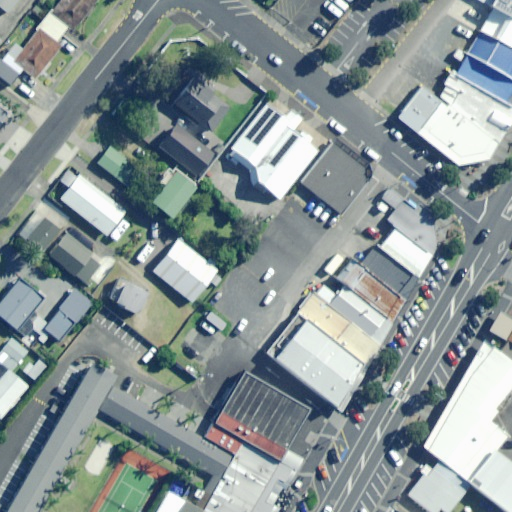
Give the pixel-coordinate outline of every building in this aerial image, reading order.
[(0,0),(0,6),(7,12),(16,0),(0,0)] [(22,69),(34,78),(61,44),(56,40),(67,26),(72,30),(95,0),(58,0),(52,9),(50,8),(34,28),(35,29),(11,60),(22,69)] [(437,98),(421,86),(396,117),(457,164),(489,158),(511,119),(511,0),(490,0),(488,5),(492,7),(479,30),(478,29),(466,52),(454,74),(450,71),(443,83),(445,84),(437,98)] [(35,4),(31,9),(36,13),(40,9),(35,4)] [(0,76),(10,85),(22,69),(11,60),(2,53),(0,54),(0,76)] [(228,105),(190,76),(171,100),(209,130),(228,105)] [(284,117),(265,102),(229,147),(253,166),(255,180),(279,198),(317,150),(307,142),(311,137),(301,129),(297,134),(292,129),(301,118),(290,109),(284,117)] [(0,123),(8,113),(0,106),(0,123)] [(197,131),(184,121),(171,139),(185,148),(197,131)] [(368,163),(334,136),(299,180),(341,214),(369,177),(368,163)] [(142,171),(108,145),(95,162),(128,187),(142,171)] [(90,165),(80,177),(98,191),(107,180),(90,165)] [(193,186),(172,170),(148,201),(169,217),(193,186)] [(122,215),(76,179),(60,199),(107,235),(122,215)] [(388,221),(395,226),(431,255),(437,245),(432,216),(386,190),(381,200),(395,208),(388,221)] [(60,229),(43,216),(26,238),(43,251),(60,229)] [(175,241),(147,220),(131,242),(156,261),(165,249),(168,251),(175,241)] [(418,278),(431,255),(395,226),(384,246),(381,249),(418,278)] [(172,228),(168,234),(174,239),(179,233),(172,228)] [(102,260),(65,232),(48,254),(64,267),(64,268),(73,276),(74,274),(85,283),(102,260)] [(406,300),(418,278),(381,249),(377,246),(362,266),(406,300)] [(394,320),(406,300),(362,266),(350,259),(338,280),(394,320)] [(201,278),(179,260),(163,280),(185,297),(201,278)] [(43,296),(18,275),(0,297),(0,316),(16,330),(43,296)] [(380,344),(394,320),(338,280),(329,275),(318,295),(380,344)] [(147,292),(122,281),(113,301),(122,305),(121,307),(137,314),(147,292)] [(73,286),(40,327),(58,342),(75,321),(76,322),(92,301),(73,286)] [(368,367),(380,344),(318,295),(312,290),(298,314),(305,319),(362,362),(368,367)] [(511,317),(499,310),(488,330),(511,342),(511,317)] [(337,408),(362,362),(305,319),(274,357),(337,408)] [(77,335),(73,332),(62,344),(66,347),(77,335)] [(26,350),(10,337),(0,348),(1,349),(0,350),(0,363),(9,371),(26,350)] [(423,444),(440,459),(470,484),(505,511),(511,511),(511,464),(493,449),(496,449),(507,435),(490,420),(498,410),(496,407),(511,387),(511,360),(484,339),(423,444)] [(35,511),(114,376),(90,363),(2,511),(35,511)] [(0,418),(0,419),(27,387),(6,369),(0,375),(0,418)] [(310,410),(242,371),(213,421),(244,440),(235,453),(222,476),(224,478),(215,494),(212,493),(201,511),(274,511),(278,507),(271,504),(284,480),(289,481),(303,458),(287,449),(310,410)] [(111,386),(99,410),(212,474),(194,505),(168,491),(153,511),(201,511),(222,476),(235,453),(111,386)] [(423,474),(407,493),(431,511),(436,511),(440,507),(445,511),(448,511),(470,484),(440,459),(427,474),(423,474)]
